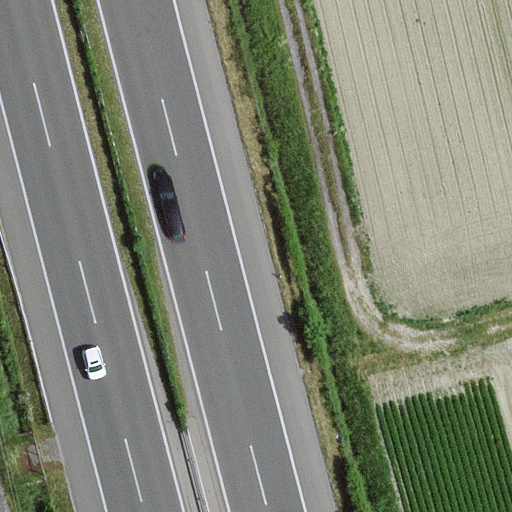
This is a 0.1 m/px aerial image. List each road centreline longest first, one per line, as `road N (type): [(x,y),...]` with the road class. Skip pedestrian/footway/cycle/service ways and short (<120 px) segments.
road 1 (motorway): [(14,0),(145,511)]
road 2 (motorway): [(270,511),(139,0)]
road 3 (track): [(280,0),(363,310),(379,326),(422,339),(511,318)]
